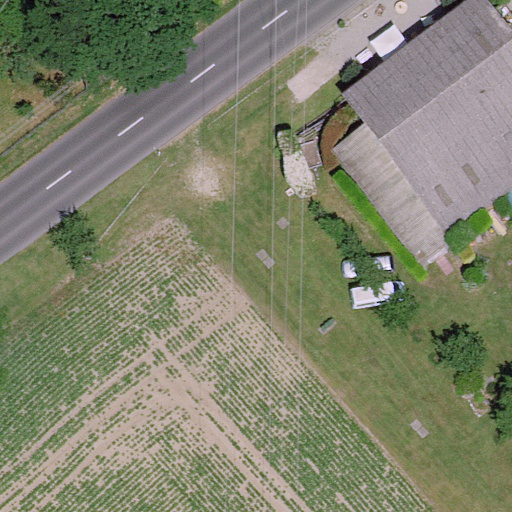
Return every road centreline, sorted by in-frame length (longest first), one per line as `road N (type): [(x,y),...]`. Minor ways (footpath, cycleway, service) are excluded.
road 1 (unknown): [(124,133),(484,511)]
road 2 (secondary): [(0,225),(303,0)]
